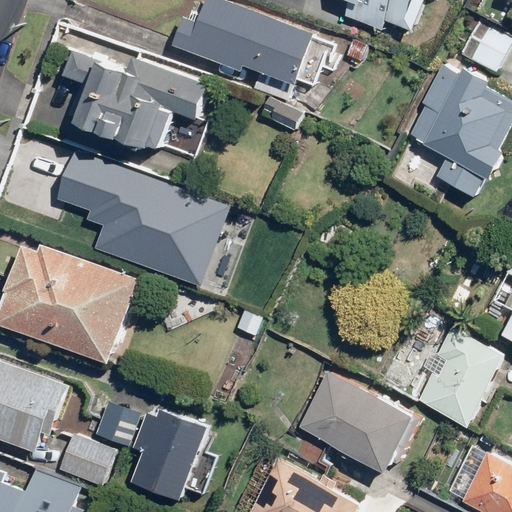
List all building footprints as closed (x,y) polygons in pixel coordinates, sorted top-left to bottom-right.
[(319,31),(235,0),(208,0),(201,21),(185,15),(175,43),(247,69),(248,64),(264,70),(257,88),(293,101),(319,31)] [(352,0),(347,13),(384,27),(388,18),(417,29),(427,0),(352,0)] [(511,50),(511,31),(482,16),(464,51),(502,70),(511,50)] [(213,83),(137,56),(132,69),(75,49),(66,74),(91,83),(78,121),(161,150),(175,111),(200,119),(213,83)] [(511,95),(449,62),(413,131),(454,152),(442,175),(479,194),(511,131),(511,95)] [(306,112),(272,96),(266,107),(276,112),(273,116),(298,128),(306,112)] [(231,192),(76,132),(59,176),(89,184),(85,199),(108,201),(97,231),(203,263),(231,192)] [(144,279),(44,242),(41,249),(26,244),(0,313),(0,321),(113,363),(144,279)] [(273,314),(248,304),(239,326),(263,337),(273,314)] [(511,351),(456,324),(421,397),(477,424),(511,351)] [(70,384),(0,359),(0,437),(38,451),(45,431),(53,434),(70,384)] [(421,411),(329,366),(300,425),(392,470),(421,411)] [(143,412),(111,400),(99,432),(130,444),(143,412)] [(211,427),(162,409),(159,416),(148,412),(135,446),(146,450),(134,480),(183,499),(211,427)] [(118,449),(76,431),(60,468),(103,486),(118,449)] [(511,511),(511,456),(493,447),(468,498),(495,511),(511,511)] [(222,457),(205,451),(191,487),(208,493),(222,457)] [(361,511),(368,501),(281,457),(252,511),(361,511)] [(0,511),(95,511),(97,507),(79,500),(84,488),(41,473),(36,489),(5,479),(8,470),(0,467),(0,511)]
